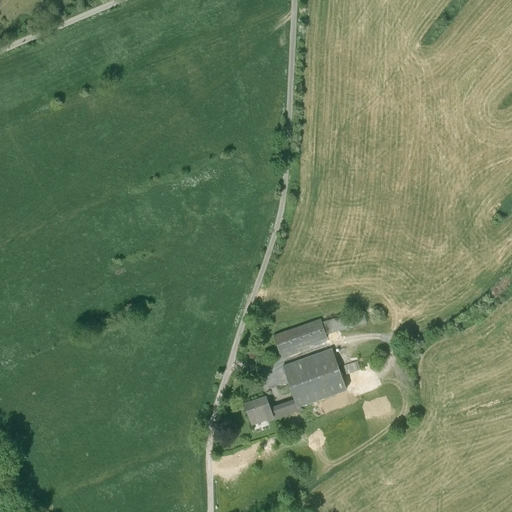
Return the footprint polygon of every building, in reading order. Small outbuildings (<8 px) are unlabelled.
[(370,306),(327,318),(332,331),(373,318),(370,306)] [(327,316),(280,331),(287,351),(334,335),(332,331),(327,318),(327,316)] [(290,362),(302,395),(304,402),(307,401),(353,385),(350,376),(345,364),(339,345),(290,362)] [(297,350),(300,357),(314,353),(312,345),(297,350)] [(364,357),(345,364),(350,376),(369,369),(364,357)] [(273,393),(252,400),(259,419),(274,414),(280,412),(277,404),(273,393)] [(302,395),(277,404),(280,412),(274,414),(274,417),(309,405),(307,401),(304,402),(302,395)]
